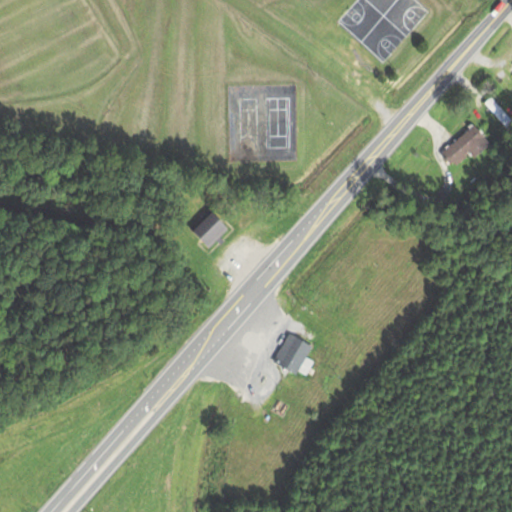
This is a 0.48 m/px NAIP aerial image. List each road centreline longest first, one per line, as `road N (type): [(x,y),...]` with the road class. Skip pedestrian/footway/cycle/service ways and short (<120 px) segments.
road 1 (secondary): [(510,0),(164,397)]
road 2 (secondary): [(164,397),(129,422),(49,511)]
road 3 (secondary): [(71,511),(164,397)]
